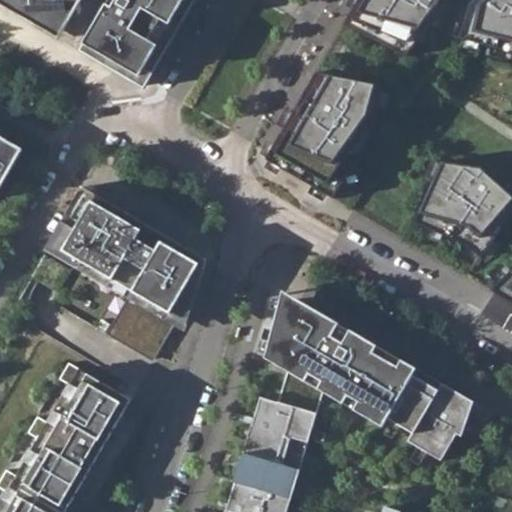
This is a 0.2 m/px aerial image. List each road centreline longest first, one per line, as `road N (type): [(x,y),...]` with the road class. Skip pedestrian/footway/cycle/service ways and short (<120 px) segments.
road 1 (residential): [(154,511),(233,245),(236,181)]
road 2 (residential): [(511,345),(236,181)]
road 3 (residential): [(0,284),(78,146),(152,133)]
road 4 (residential): [(236,181),(249,121),(319,0)]
road 5 (residential): [(230,0),(152,133)]
